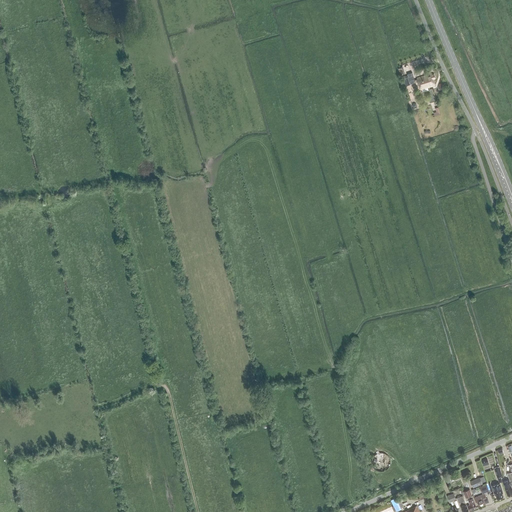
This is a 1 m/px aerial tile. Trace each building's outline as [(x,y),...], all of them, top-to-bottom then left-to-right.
[(431,74),(417,79),(421,90),(422,90),(423,92),(430,90),(429,87),(435,85),(433,79),(435,78),(434,74),(432,75),(431,74)] [(382,470),(391,461),(385,454),(382,451),(374,458),(377,461),(376,461),(379,465),(378,466),(382,470)] [(473,488),(482,484),(479,477),(470,481),(473,488)] [(507,496),(511,494),(511,489),(509,480),(503,482),(507,496)] [(497,499),(503,497),(502,493),(499,483),(492,486),(494,493),(495,493),(497,499)] [(489,491),(486,484),(479,487),(482,494),(489,491)] [(469,511),(476,508),(469,489),(463,492),(467,500),(468,500),(470,505),(467,506),(469,511)] [(447,496),(449,502),(456,500),(453,493),(447,496)] [(485,504),(483,500),(486,499),(484,494),(474,498),(476,502),(477,502),(479,507),(485,504)] [(462,496),(457,498),(461,509),(462,509),(462,511),(464,511),(465,511),(464,511),(465,511),(467,511),(468,511),(465,504),(464,500),(462,496)]
